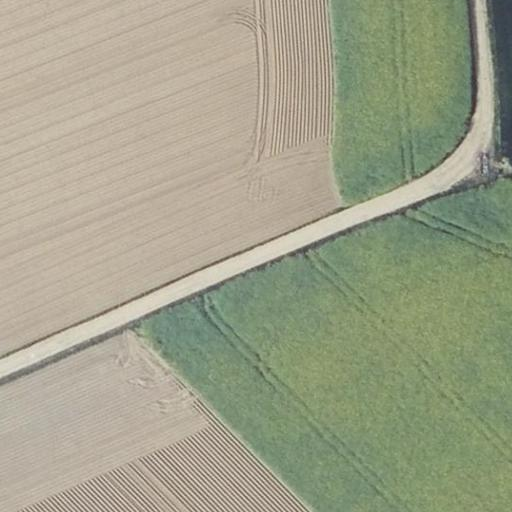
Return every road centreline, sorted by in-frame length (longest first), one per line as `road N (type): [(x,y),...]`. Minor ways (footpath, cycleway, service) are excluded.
road 1 (track): [(0,366),(485,156)]
road 2 (track): [(473,0),(485,156)]
